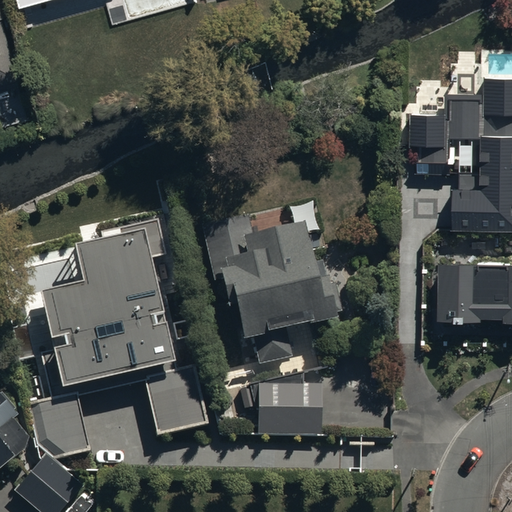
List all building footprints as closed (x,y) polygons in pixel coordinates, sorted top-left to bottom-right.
[(0,83),(22,77),(3,12),(0,13),(0,83)] [(416,141),(416,156),(416,167),(459,168),(458,183),(452,183),(452,221),(511,222),(511,74),(483,74),(482,91),(445,91),(445,109),(411,108),(410,141),(416,141)] [(279,321),(336,309),(329,273),(324,274),(323,270),(313,271),(308,244),(320,242),(311,195),(198,220),(209,277),(218,275),(223,300),(233,299),(239,332),(247,331),(252,357),(285,350),(282,334),(279,321)] [(166,251),(157,211),(69,232),(77,267),(35,277),(50,343),(38,346),(49,393),(25,399),(35,440),(53,454),(90,446),(77,390),(141,376),(153,431),(209,418),(195,356),(178,360),(154,254),(166,251)] [(511,261),(440,260),(440,317),(511,317),(511,261)] [(322,380),(258,380),(258,435),(322,435),(322,380)] [(0,453),(10,445),(14,449),(29,435),(9,412),(15,407),(0,390),(0,453)] [(56,511),(82,482),(43,449),(12,486),(43,511),(56,511)]
